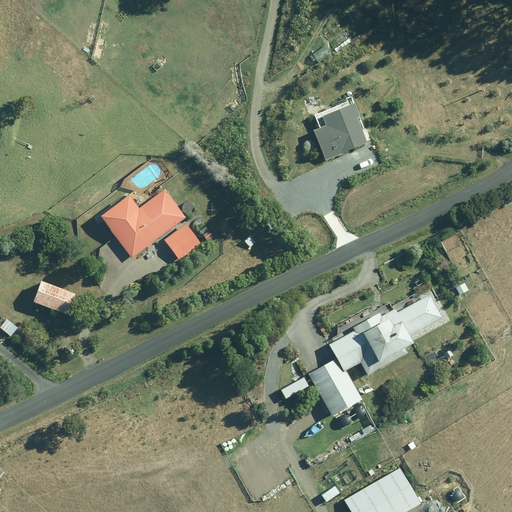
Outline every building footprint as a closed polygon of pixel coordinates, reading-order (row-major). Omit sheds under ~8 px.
[(355,105),(324,118),(327,126),(314,132),(326,161),(348,152),(356,171),(372,164),(363,144),(367,143),(357,120),(361,118),(355,105)] [(166,190),(140,210),(131,197),(102,218),(133,259),(187,218),(166,190)] [(179,260),(201,244),(187,225),(166,241),(179,260)] [(42,282),(34,302),(69,315),(77,295),(42,282)] [(442,318),(430,295),(399,312),(396,307),(330,343),(338,358),(309,374),(332,416),(363,399),(347,370),(362,362),(368,375),(388,364),(386,359),(416,343),(411,335),(442,318)] [(283,364),(282,373),(299,376),(300,367),(283,364)]
